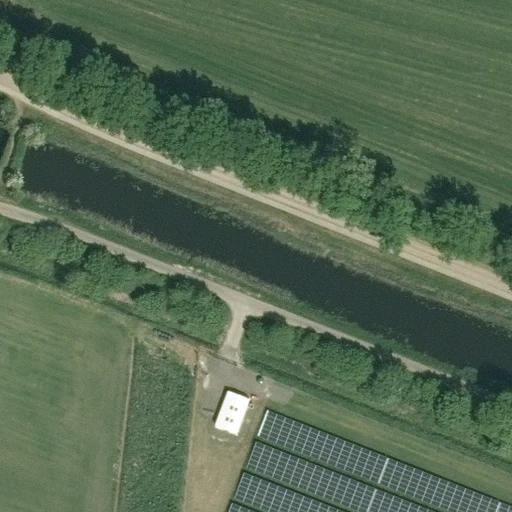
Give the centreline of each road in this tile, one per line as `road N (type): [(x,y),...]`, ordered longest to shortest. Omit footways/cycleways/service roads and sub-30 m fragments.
road 1 (track): [(511,288),(0,79)]
road 2 (unclassified): [(0,210),(511,408)]
